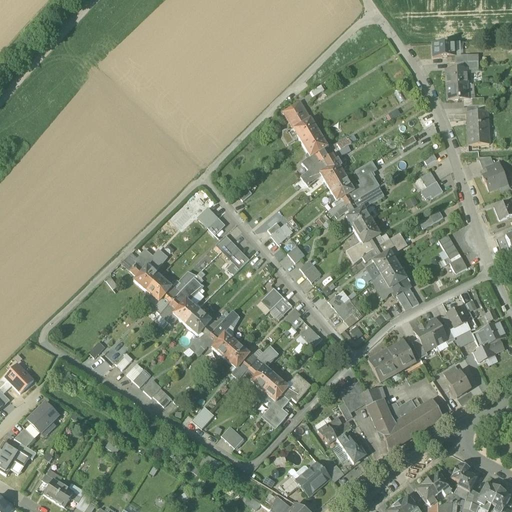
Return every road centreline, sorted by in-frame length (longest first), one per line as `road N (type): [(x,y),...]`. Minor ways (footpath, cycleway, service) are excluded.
road 1 (residential): [(200,178),(35,340),(247,470),(354,360)]
road 2 (residential): [(372,12),(436,114),(490,275)]
road 3 (residential): [(372,12),(200,178)]
road 4 (residential): [(200,178),(354,360)]
road 5 (residential): [(354,360),(389,327),(490,275)]
road 6 (track): [(0,102),(96,0)]
road 7 (residential): [(345,511),(447,434)]
